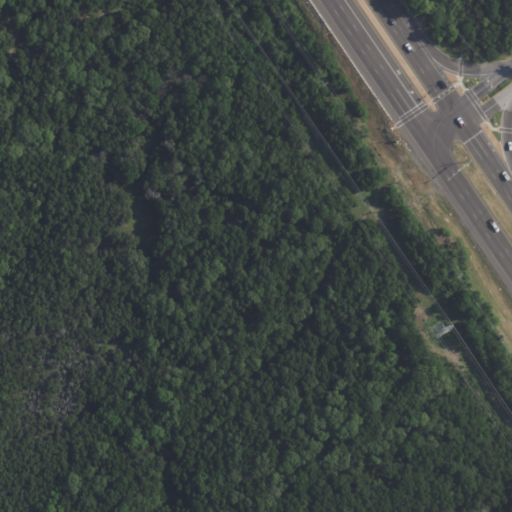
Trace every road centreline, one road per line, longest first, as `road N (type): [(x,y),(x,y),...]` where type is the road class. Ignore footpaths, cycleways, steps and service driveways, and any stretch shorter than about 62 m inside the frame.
road 1 (trunk): [(322,0),(422,147)]
road 2 (trunk): [(422,147),(511,280)]
